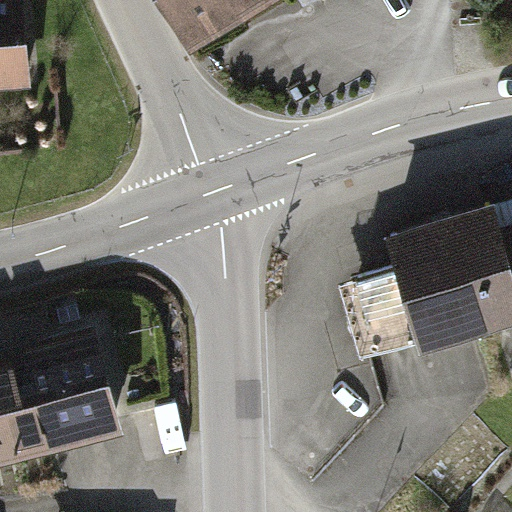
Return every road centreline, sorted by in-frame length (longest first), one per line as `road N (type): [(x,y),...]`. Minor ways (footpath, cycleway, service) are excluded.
road 1 (tertiary): [(242,511),(236,313),(217,198)]
road 2 (tertiary): [(511,109),(414,129),(217,198)]
road 3 (tertiary): [(217,198),(0,269)]
road 4 (tertiary): [(133,0),(217,198)]
